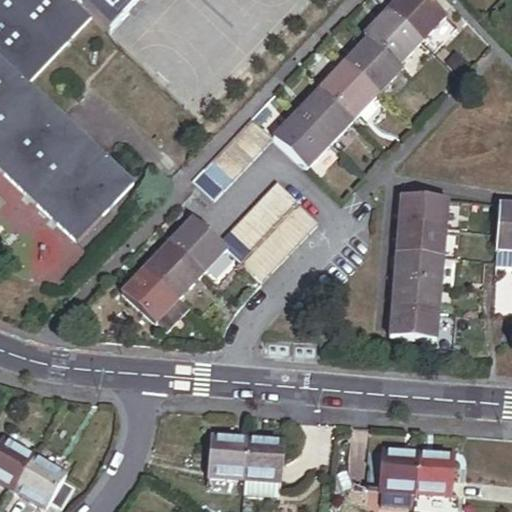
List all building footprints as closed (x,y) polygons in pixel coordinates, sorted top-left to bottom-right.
[(28,87),(91,21),(108,37),(143,0),(0,0),(0,173),(77,247),(133,188),(28,87)] [(443,19),(422,0),(403,0),(388,16),(419,45),(443,19)] [(388,16),(365,41),(368,43),(396,70),(419,45),(388,16)] [(368,43),(345,68),(376,98),(399,73),(396,70),(368,43)] [(345,68),(320,94),(351,123),(376,98),(345,68)] [(351,123),(320,94),(297,118),(328,148),(351,123)] [(297,118),(273,144),(303,173),(328,148),(297,118)] [(261,153),(272,142),(252,123),(242,134),(261,153)] [(251,164),(261,153),(242,134),(232,145),(251,164)] [(242,174),(251,164),(232,145),(222,155),(242,174)] [(231,184),(242,174),(222,155),(212,165),(231,184)] [(222,195),(231,184),(212,165),(202,176),(222,195)] [(212,205),(222,195),(202,176),(192,185),(212,205)] [(287,218),(297,207),(276,187),(266,197),(287,218)] [(287,218),(266,197),(256,208),(277,228),(287,218)] [(443,233),(445,203),(402,200),(399,230),(443,233)] [(460,204),(445,203),(443,233),(458,234),(460,204)] [(318,227),(297,207),(287,218),(308,237),(318,227)] [(277,228),(256,208),(246,218),(267,238),(277,228)] [(511,270),(511,209),(499,208),(495,270),(511,270)] [(267,238),(246,218),(236,228),(257,248),(267,238)] [(298,247),(308,237),(287,218),(277,228),(287,237),(298,247)] [(193,223),(169,248),(202,279),(225,253),(218,246),(193,223)] [(257,248),(236,228),(227,238),(248,258),(257,248)] [(288,258),(298,247),(287,237),(277,228),(267,238),(288,258)] [(441,262),(443,233),(399,230),(397,259),(441,262)] [(458,234),(443,233),(441,262),(455,264),(458,234)] [(248,258),(227,238),(218,246),(225,253),(240,267),(248,258)] [(278,268),(288,258),(267,238),(257,248),(278,268)] [(169,248),(145,273),(177,304),(202,279),(169,248)] [(268,278),(278,268),(257,248),(248,258),(268,278)] [(260,287),(268,278),(248,258),(240,267),(260,287)] [(439,291),(441,262),(397,259),(395,287),(439,291)] [(455,264),(441,262),(439,291),(453,292),(455,264)] [(177,304),(145,273),(121,297),(154,328),(155,327),(177,304)] [(436,319),(439,291),(395,287),(393,315),(436,319)] [(453,292),(439,291),(436,319),(451,320),(453,292)] [(177,304),(155,327),(166,338),(188,314),(177,304)] [(434,346),(436,319),(393,315),(390,343),(434,346)] [(244,484),(247,444),(210,441),(207,481),(244,484)] [(0,487),(12,494),(32,460),(2,442),(0,446),(0,487)] [(280,487),(283,447),(247,444),(244,484),(243,499),(275,502),(277,487),(280,487)] [(415,498),(418,459),(382,456),(377,510),(396,511),(409,511),(411,497),(415,498)] [(450,501),(454,462),(418,459),(415,498),(450,501)] [(62,484),(65,479),(32,460),(12,494),(42,511),(45,511),(50,505),(60,511),(73,490),(62,484)]
